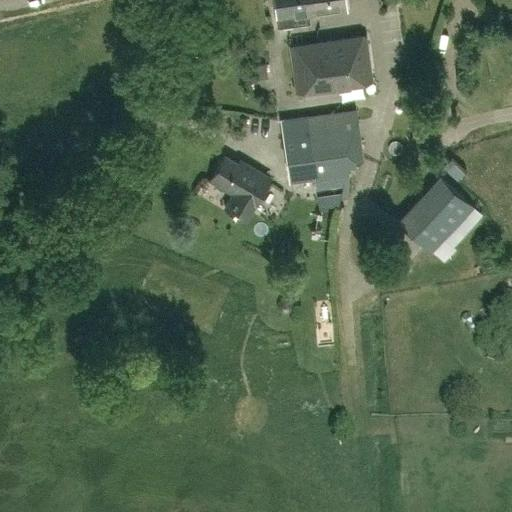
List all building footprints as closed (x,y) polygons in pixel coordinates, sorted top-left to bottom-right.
[(307,16),(346,11),(344,0),(273,0),(277,25),(308,21),(307,16)] [(298,91),(373,80),(367,35),(292,45),(298,91)] [(347,159),(364,157),(357,109),(308,116),(317,180),(350,176),(347,159)] [(308,116),(288,118),(295,184),(317,180),(308,116)] [(270,177),(262,172),(245,162),(243,166),(224,155),(209,179),(234,194),(226,208),(245,219),(270,177)] [(445,163),(456,175),(465,167),(454,155),(445,163)] [(473,205),(455,189),(440,175),(398,220),(431,250),(465,214),(473,205)] [(316,200),(332,203),(335,189),(319,186),(316,200)] [(511,323),(511,296),(507,290),(490,307),(509,327),(511,323)]
